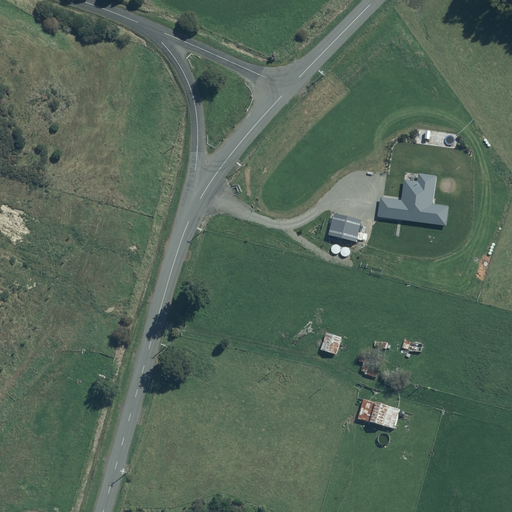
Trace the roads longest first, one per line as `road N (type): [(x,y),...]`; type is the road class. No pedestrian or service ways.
road 1 (unclassified): [(105,511),(188,220)]
road 2 (unclassified): [(139,23),(162,41),(190,84),(196,131),(188,220)]
road 3 (unclassified): [(188,220),(214,172),(289,88)]
road 4 (unclassified): [(289,88),(139,23)]
road 5 (unclassified): [(289,88),(375,0)]
